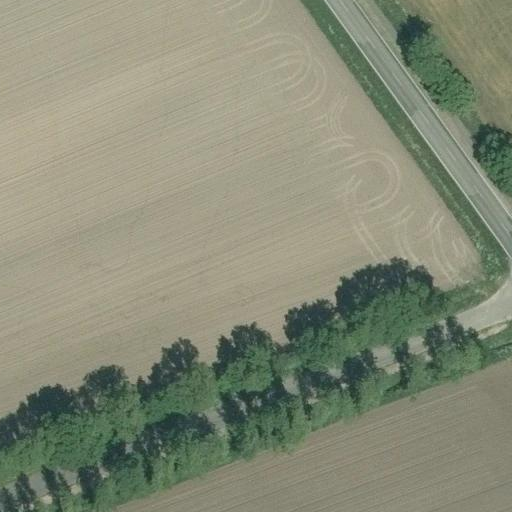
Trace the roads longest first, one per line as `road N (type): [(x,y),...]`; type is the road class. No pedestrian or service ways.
road 1 (residential): [(511,305),(0,498)]
road 2 (tertiary): [(338,0),(511,243)]
